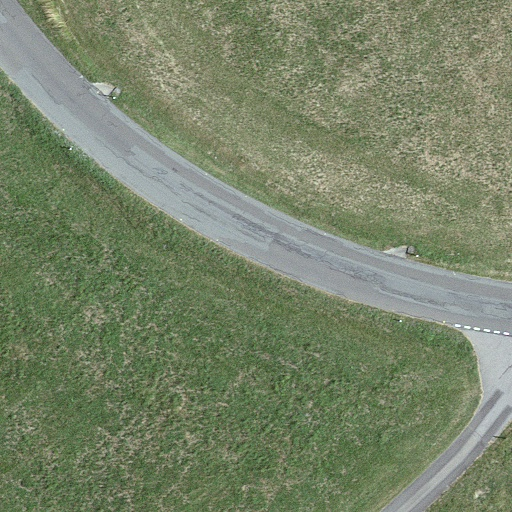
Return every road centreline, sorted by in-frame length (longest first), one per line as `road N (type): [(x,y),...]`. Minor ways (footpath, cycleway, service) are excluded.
road 1 (tertiary): [(0,24),(95,150),(308,283),(511,319)]
road 2 (track): [(511,373),(442,468),(389,511)]
